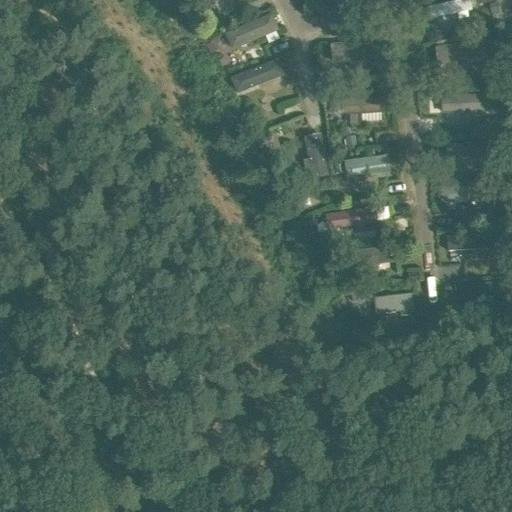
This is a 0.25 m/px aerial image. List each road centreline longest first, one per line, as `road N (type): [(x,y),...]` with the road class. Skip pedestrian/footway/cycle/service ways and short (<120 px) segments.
road 1 (track): [(349,511),(511,414)]
road 2 (track): [(427,464),(397,404),(451,372)]
